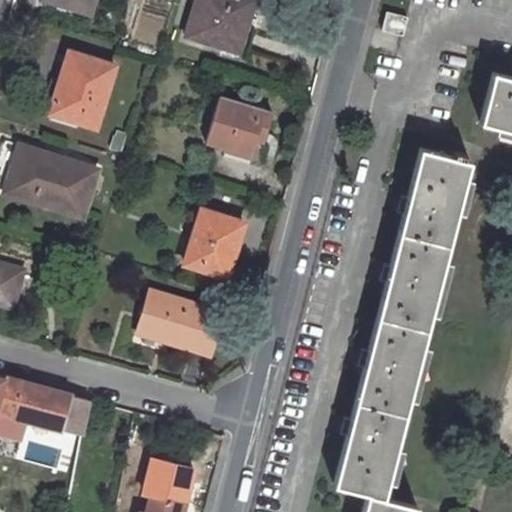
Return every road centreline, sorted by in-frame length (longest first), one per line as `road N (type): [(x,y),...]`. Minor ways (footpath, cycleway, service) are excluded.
road 1 (residential): [(356,0),(253,427)]
road 2 (unknown): [(407,106),(298,511)]
road 3 (residential): [(253,427),(0,354)]
road 4 (unknown): [(511,26),(483,19),(452,122),(407,106)]
